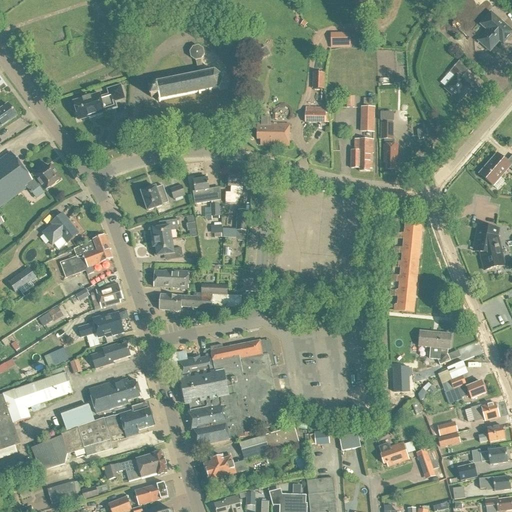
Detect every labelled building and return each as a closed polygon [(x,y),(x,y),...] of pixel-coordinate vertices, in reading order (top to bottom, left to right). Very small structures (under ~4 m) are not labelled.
[(511,31),(491,13),(480,25),(487,31),(478,42),(490,52),(499,42),(503,45),(511,34),(511,31)] [(339,44),(350,45),(352,34),(341,32),(339,44)] [(157,88),(149,89),(151,98),(159,96),(160,99),(158,102),(159,103),(161,100),(199,92),(199,95),(201,95),(201,92),(209,90),(210,93),(212,93),(211,90),(218,89),(220,91),(221,89),(219,88),(221,83),(222,84),(223,82),(221,82),(220,77),(222,76),(220,75),(219,76),(215,73),(216,71),(214,71),(214,72),(207,74),(207,71),(205,72),(206,74),(204,74),(201,61),(205,56),(204,50),(199,47),(193,48),(190,52),(191,58),(196,61),(199,75),(158,83),(156,82),(155,83),(157,85),(157,88)] [(444,90),(452,96),(451,97),(458,103),(464,96),(463,96),(470,87),(461,79),(465,74),(455,66),(449,73),(455,78),(444,90)] [(315,90),(325,90),(326,74),(315,74),(315,90)] [(102,116),(102,114),(118,110),(117,103),(126,100),(121,85),(106,90),(108,95),(100,97),(99,95),(73,103),(77,114),(75,114),(76,120),(78,119),(79,121),(96,115),(97,117),(102,116)] [(0,128),(16,117),(7,104),(0,109),(0,128)] [(305,124),(325,124),(329,124),(329,115),(325,115),(325,108),(306,108),(306,113),(305,113),(305,124)] [(374,134),(375,108),(361,108),(361,134),(374,134)] [(384,163),(387,163),(387,170),(396,170),(396,160),(399,160),(399,145),(394,145),(395,124),(383,124),(382,140),(385,140),(385,145),(384,163)] [(257,141),(260,141),(260,147),(269,147),(269,145),(275,145),(275,147),(289,147),(289,125),(257,125),(257,141)] [(351,151),(350,169),(359,169),(359,172),(369,172),(369,169),(371,169),(372,154),(373,154),(373,141),(355,140),(355,152),(351,151)] [(0,225),(3,223),(0,219),(0,207),(26,189),(30,194),(39,187),(43,192),(59,180),(49,167),(44,171),(42,168),(28,179),(9,153),(0,159),(0,225)] [(497,154),(479,175),(493,187),(509,168),(511,170),(511,156),(507,162),(497,154)] [(233,188),(233,193),(243,193),(244,177),(228,176),(228,187),(233,188)] [(195,182),(193,182),(195,193),(193,193),(195,206),(214,202),(212,190),(210,190),(208,180),(201,181),(200,178),(195,179),(195,182)] [(174,201),(185,197),(182,186),(170,190),(174,201)] [(169,204),(163,187),(156,190),(156,188),(141,193),(147,212),(162,207),(162,206),(169,204)] [(212,206),(212,218),(221,218),(221,205),(212,206)] [(238,211),(236,231),(235,240),(245,241),(246,232),(247,232),(249,212),(238,211)] [(50,224),(52,226),(42,234),(52,247),(62,239),(67,245),(79,235),(63,214),(50,224)] [(190,232),(191,238),(198,237),(195,218),(188,219),(189,225),(188,226),(189,232),(190,232)] [(163,223),(164,228),(150,230),(152,244),(172,241),(171,231),(179,230),(177,220),(163,223)] [(223,224),(215,224),(215,235),(223,235),(223,224)] [(401,240),(404,240),(420,242),(422,227),(405,225),(404,234),(402,234),(401,240)] [(478,226),(475,248),(481,249),(480,253),(485,272),(504,267),(500,247),(495,248),(499,230),(478,226)] [(74,250),(77,258),(60,264),(66,279),(86,271),(88,276),(94,274),(92,268),(112,260),(104,238),(95,241),(74,250)] [(399,255),(402,255),(419,256),(420,242),(404,240),(403,248),(400,248),(399,255)] [(172,241),(152,244),(154,258),(168,256),(168,261),(183,259),(182,249),(174,250),(172,241)] [(399,263),(398,269),(401,269),(418,270),(419,256),(402,255),(401,263),(399,263)] [(14,294),(35,279),(28,269),(7,284),(14,294)] [(397,277),(397,283),(399,283),(416,285),(418,270),(401,269),(400,277),(397,277)] [(155,272),(154,288),(180,289),(181,290),(188,291),(190,273),(166,271),(164,273),(155,272)] [(256,280),(244,279),(243,291),(255,292),(256,280)] [(396,292),(395,297),(398,298),(415,299),(416,285),(399,283),(399,292),(396,292)] [(104,290),(96,292),(101,310),(120,304),(119,301),(123,300),(118,284),(110,286),(110,285),(103,287),(104,290)] [(201,295),(228,297),(228,287),(202,285),(201,295)] [(79,302),(90,297),(87,290),(76,295),(79,302)] [(160,296),(159,311),(181,313),(181,308),(212,310),(212,309),(241,310),(242,299),(203,296),(203,295),(193,295),(193,298),(160,296)] [(395,306),(394,312),(413,314),(415,299),(398,298),(397,306),(395,306)] [(37,320),(42,328),(64,315),(59,307),(37,320)] [(93,325),(78,330),(81,339),(96,335),(97,340),(105,338),(105,340),(124,334),(119,314),(105,318),(105,317),(92,320),(93,325)] [(440,359),(437,360),(440,366),(450,362),(448,356),(448,350),(450,351),(452,336),(420,333),(419,348),(441,350),(440,359)] [(187,406),(188,414),(186,414),(190,431),(192,431),(196,448),(229,441),(245,437),(244,433),(281,426),(281,423),(286,422),(272,354),(268,351),(266,351),(264,341),(223,349),(222,345),(210,348),(210,350),(207,350),(204,355),(205,359),(199,360),(199,357),(188,360),(188,362),(179,364),(182,378),(180,379),(185,406),(187,406)] [(104,353),(91,357),(96,370),(109,366),(108,365),(131,357),(127,345),(118,348),(117,346),(103,350),(104,353)] [(57,365),(70,359),(65,348),(51,353),(57,365)] [(82,372),(79,361),(70,364),(74,375),(82,372)] [(404,371),(393,371),(393,383),(404,383),(404,371)] [(30,419),(27,410),(72,394),(65,374),(0,397),(0,452),(21,445),(14,425),(30,419)] [(471,400),(486,394),(481,383),(465,389),(464,386),(466,385),(463,378),(442,387),(445,394),(454,390),(454,391),(458,389),(462,399),(469,396),(471,400)] [(110,384),(89,391),(96,415),(129,405),(128,402),(142,398),(137,382),(128,384),(127,381),(110,386),(110,384)] [(496,404),(482,408),(481,406),(471,409),(474,422),(484,420),(485,422),(499,418),(496,404)] [(66,432),(94,422),(89,407),(61,417),(66,432)] [(110,439),(112,438),(125,434),(126,439),(138,436),(137,432),(154,427),(149,411),(134,415),(133,412),(104,421),(78,429),(61,436),(62,437),(32,450),(41,473),(65,466),(68,456),(85,450),(87,458),(113,450),(111,441),(110,439)] [(238,444),(243,460),(268,453),(269,454),(299,445),(294,427),(238,444)] [(488,435),(478,437),(480,444),(490,442),(490,443),(505,440),(502,427),(487,430),(488,435)] [(315,446),(330,445),(329,433),(314,435),(314,436),(309,436),(310,446),(315,445),(315,446)] [(339,438),(342,452),(361,449),(358,434),(339,438)] [(458,435),(438,439),(440,449),(460,445),(458,435)] [(388,445),(378,449),(381,456),(380,457),(383,466),(386,465),(388,469),(408,461),(402,444),(389,449),(388,445)] [(506,450),(496,451),(495,448),(488,449),(488,452),(480,454),(481,463),(489,462),(490,466),(508,463),(506,450)] [(416,454),(423,475),(434,472),(426,451),(416,454)] [(108,482),(119,479),(117,475),(126,472),(130,483),(158,475),(158,477),(167,474),(161,453),(152,455),(152,456),(104,470),(108,482)] [(207,461),(208,465),(204,466),(209,485),(231,479),(231,477),(247,472),(244,462),(233,465),(231,458),(223,460),(222,457),(207,461)] [(459,470),(462,482),(477,479),(474,467),(459,470)] [(509,478),(493,480),(493,478),(479,480),(480,490),(494,489),(494,492),(511,490),(509,478)] [(336,511),(333,479),(306,482),(309,511),(336,511)] [(48,492),(52,506),(79,499),(74,484),(48,492)] [(158,502),(169,499),(165,484),(135,493),(139,507),(154,503),(154,504),(159,503),(158,502)] [(273,507),(280,507),(279,511),(306,511),(307,505),(305,505),(306,496),(282,495),(279,485),(267,488),(273,507)] [(463,488),(453,490),(454,501),(465,500),(463,488)] [(100,497),(98,490),(82,494),(84,501),(100,497)] [(226,503),(214,505),(215,511),(241,511),(240,505),(238,497),(225,501),(226,503)] [(108,505),(110,511),(132,511),(127,498),(108,505)] [(505,511),(511,511),(511,500),(511,499),(498,501),(498,499),(485,500),(486,511),(505,511)]
